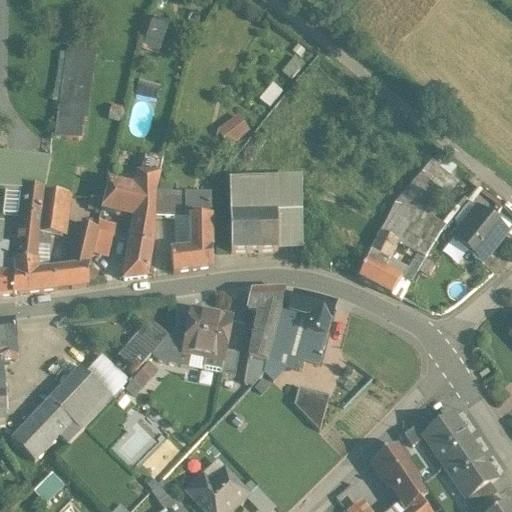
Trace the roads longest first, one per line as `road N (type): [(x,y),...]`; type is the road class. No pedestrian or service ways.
road 1 (residential): [(0,322),(294,285),(422,333),(437,351)]
road 2 (track): [(511,206),(311,35),(258,0)]
road 3 (residential): [(304,511),(449,374)]
